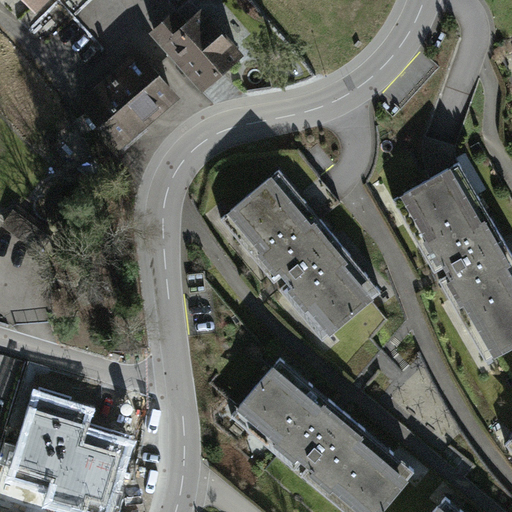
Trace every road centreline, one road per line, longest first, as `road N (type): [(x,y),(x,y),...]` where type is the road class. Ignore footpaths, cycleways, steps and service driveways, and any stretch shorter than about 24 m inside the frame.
road 1 (residential): [(181,390),(166,208),(183,163),(218,135),(335,103),(395,64),(429,0)]
road 2 (residential): [(181,390),(0,336)]
road 3 (residential): [(178,511),(187,450),(181,390)]
